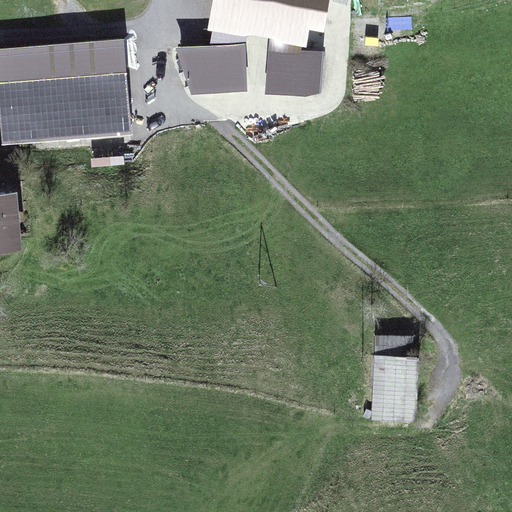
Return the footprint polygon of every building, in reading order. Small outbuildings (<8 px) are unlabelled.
[(302,30),(308,0),(223,0),(221,12),(302,30)] [(132,123),(124,32),(0,43),(8,134),(132,123)] [(252,81),(249,36),(190,39),(203,84),(252,81)] [(321,79),(320,42),(276,43),(277,81),(321,79)] [(0,251),(22,249),(17,190),(0,191),(0,251)] [(421,348),(385,346),(382,407),(418,409),(421,348)]
